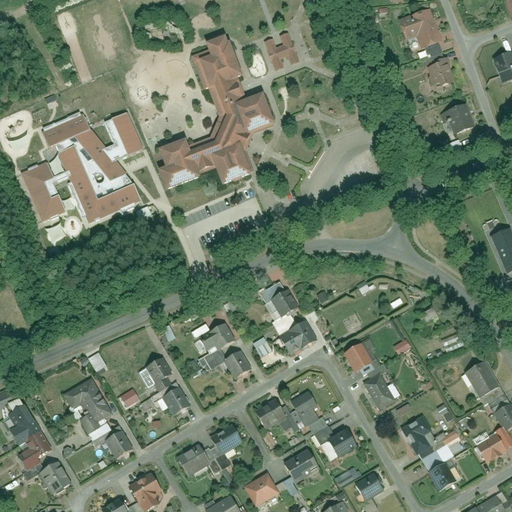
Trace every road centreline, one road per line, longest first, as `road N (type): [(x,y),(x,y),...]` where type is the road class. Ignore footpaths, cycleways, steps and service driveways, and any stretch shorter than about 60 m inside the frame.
road 1 (residential): [(0,375),(252,256),(304,243),(387,250)]
road 2 (residential): [(79,511),(81,494),(317,359)]
road 3 (residential): [(411,196),(338,0)]
road 4 (residential): [(317,359),(328,364),(419,511)]
road 5 (residential): [(387,250),(431,274),(511,370)]
